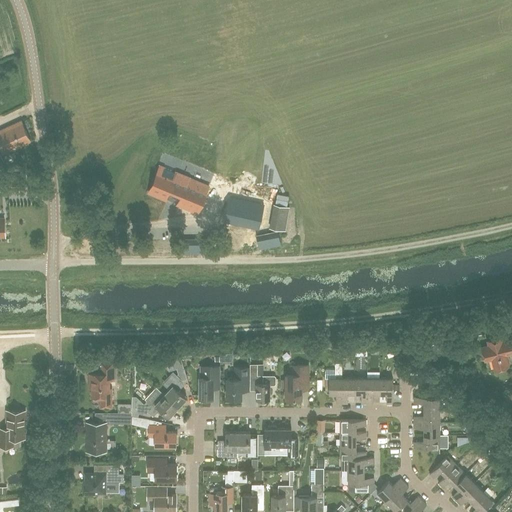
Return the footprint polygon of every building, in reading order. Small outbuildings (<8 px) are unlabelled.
[(0,129),(0,148),(2,154),(31,141),(21,120),(0,129)] [(208,157),(210,147),(200,145),(197,154),(208,157)] [(160,166),(149,193),(166,200),(167,198),(177,202),(176,204),(198,213),(209,186),(160,166)] [(0,189),(26,189),(25,176),(0,176),(0,189)] [(229,196),(224,221),(258,229),(264,204),(229,196)] [(269,227),(285,230),(290,206),(274,203),(269,227)] [(259,249),(280,245),(278,232),(257,236),(259,249)] [(194,253),(213,253),(213,239),(204,240),(204,241),(194,241),(194,253)] [(501,338),(488,341),(489,345),(482,347),(485,360),(492,359),(495,370),(508,366),(505,355),(511,353),(511,339),(502,342),(501,338)] [(432,342),(427,347),(437,355),(441,350),(432,342)] [(233,354),(220,354),(220,357),(220,362),(233,362),(233,354)] [(169,389),(164,395),(178,407),(181,404),(187,398),(178,390),(183,385),(181,380),(187,379),(181,358),(165,359),(168,371),(176,368),(178,374),(177,375),(172,371),(162,383),(169,389)] [(143,359),(138,364),(143,370),(148,364),(143,359)] [(342,404),(342,378),(342,363),(335,363),(335,369),(325,369),(325,378),(329,378),(329,391),(329,393),(336,393),(336,404),(342,404)] [(250,380),(250,381),(257,381),(257,391),(257,398),(258,398),(270,398),(270,385),(275,385),(276,384),(276,379),(276,376),(275,375),(264,375),(257,375),(257,364),(250,364),(250,380)] [(286,375),(286,379),(281,379),(281,387),(286,387),(286,399),(301,399),(301,389),(309,389),(308,382),(308,366),(297,366),(297,364),(291,364),(291,375),(286,375)] [(92,397),(100,397),(100,407),(107,407),(112,407),(112,396),(109,396),(109,379),(114,379),(114,365),(111,365),(103,365),(103,375),(90,375),(90,383),(92,383),(92,397)] [(220,365),(199,365),(199,395),(199,398),(211,398),(214,398),(214,388),(220,388),(220,380),(220,365)] [(242,380),(248,380),(248,368),(235,367),(235,378),(227,378),(227,380),(227,398),(241,398),(241,392),(242,380)] [(354,394),(355,378),(342,378),(342,404),(348,404),(348,394),(354,394)] [(367,404),(367,378),(355,378),(354,394),(361,394),(361,404),(367,404)] [(380,394),(380,378),(367,378),(367,404),(373,404),(373,394),(380,394)] [(380,378),(380,394),(386,394),(386,404),(392,404),(392,390),(392,384),(392,378),(380,378)] [(442,380),(434,385),(437,391),(446,386),(442,380)] [(153,406),(164,395),(156,387),(144,400),(146,401),(147,400),(153,406)] [(132,413),(132,415),(137,416),(138,413),(149,416),(151,415),(153,417),(157,412),(160,415),(161,415),(163,412),(169,417),(177,408),(178,407),(164,395),(153,406),(147,400),(146,401),(143,404),(136,398),(132,398),(132,404),(132,413)] [(424,409),(440,409),(439,396),(414,397),(414,403),(424,403),(424,409)] [(132,413),(132,404),(118,404),(118,413),(132,413)] [(440,422),(440,416),(440,409),(424,409),(424,416),(414,416),(414,422),(440,422)] [(0,428),(0,446),(21,447),(21,438),(24,438),(25,411),(7,411),(6,429),(0,428)] [(105,423),(105,424),(132,425),(132,415),(132,413),(118,413),(107,413),(95,413),(95,423),(105,423)] [(137,416),(132,415),(132,425),(149,429),(149,425),(162,425),(162,421),(137,416)] [(315,420),(316,432),(323,432),(324,432),(324,420),(315,420)] [(340,432),(356,432),(356,427),(366,427),(366,420),(362,420),(359,420),(340,420),(340,432)] [(424,435),(440,435),(440,422),(414,422),(414,428),(424,428),(424,435)] [(86,423),(86,451),(100,451),(105,451),(105,440),(105,424),(105,423),(95,423),(86,423)] [(149,437),(155,437),(155,445),(176,445),(176,438),(176,432),(166,432),(166,425),(162,425),(149,425),(149,429),(149,437)] [(278,454),(278,428),(277,428),(277,427),(276,426),(269,426),(268,427),(268,428),(264,428),(264,434),(264,442),(258,442),(258,454),(264,454),(278,454)] [(278,428),(278,454),(291,455),(291,457),(297,457),(297,455),(298,455),(298,438),(291,438),(291,428),(278,428)] [(238,450),(238,432),(225,432),(225,443),(217,443),(217,456),(230,456),(230,458),(238,458),(238,450)] [(258,434),(251,434),(251,432),(248,432),(238,432),(238,450),(246,450),(245,456),(258,456),(258,454),(258,442),(258,434)] [(366,432),(356,432),(340,432),(340,445),(356,446),(356,439),(366,439),(366,432)] [(440,435),(424,435),(424,442),(414,442),(415,448),(440,448),(440,435)] [(470,437),(457,437),(457,447),(470,442),(470,437)] [(105,440),(105,451),(116,451),(116,441),(105,440)] [(356,453),(356,446),(340,445),(340,458),(342,458),(366,459),(366,453),(356,453)] [(445,475),(456,464),(448,455),(429,474),(434,478),(441,471),(445,475)] [(175,464),(167,464),(167,456),(161,456),(147,456),(147,473),(155,472),(155,480),(173,480),(175,480),(175,464)] [(374,459),(366,459),(342,458),(342,471),(363,471),(363,464),(374,464),(374,459)] [(104,473),(104,465),(94,464),(93,473),(104,473)] [(454,485),(465,474),(456,464),(445,475),(438,483),(442,487),(449,480),(454,485)] [(123,473),(118,473),(119,465),(104,465),(104,473),(93,473),(85,473),(85,481),(84,481),(83,493),(87,493),(94,493),(94,492),(104,492),(104,482),(118,482),(123,482),(123,473)] [(226,485),(234,485),(234,483),(233,471),(226,471),(226,473),(225,473),(225,487),(226,487),(226,485)] [(233,471),(234,483),(246,482),(246,471),(238,471),(233,471)] [(293,496),(293,485),(294,477),(294,471),(289,471),(289,485),(278,485),(278,495),(271,495),(271,511),(270,511),(284,511),(285,511),(293,511),(293,506),(293,496)] [(373,484),(373,477),(363,477),(363,471),(342,471),(342,481),(344,483),(348,483),(348,484),(355,484),(355,491),(368,491),(368,483),(373,484)] [(456,501),(474,483),(465,474),(454,485),(459,490),(451,497),(456,501)] [(141,476),(132,476),(132,486),(136,486),(141,486),(141,476)] [(385,501),(403,483),(399,479),(392,486),(387,481),(376,492),(385,501)] [(104,482),(104,492),(118,493),(118,482),(104,482)] [(394,510),(405,499),(400,495),(407,488),(403,483),(385,501),(394,510)] [(472,503),(483,492),(474,483),(456,501),(460,505),(467,498),(472,503)] [(263,484),(251,484),(251,493),(242,493),(242,510),(242,511),(256,511),(257,511),(257,497),(264,497),(263,484)] [(323,484),(316,484),(311,484),(310,496),(293,496),(293,506),(300,506),(300,511),(316,511),(316,496),(323,497),(323,493),(323,484)] [(226,492),(216,492),(216,493),(209,493),(209,503),(212,503),(214,505),(214,510),(213,511),(226,511),(227,503),(233,503),(234,485),(226,485),(226,487),(226,492)] [(488,487),(483,492),(489,498),(494,493),(488,487)] [(147,488),(147,499),(154,499),(154,510),(162,510),(175,510),(175,495),(166,495),(166,488),(158,488),(147,488)] [(480,511),(481,511),(492,501),(489,498),(483,492),(472,503),(476,508),(471,511),(480,511)] [(358,495),(354,500),(358,504),(362,500),(358,495)] [(410,511),(421,501),(417,497),(409,504),(405,499),(394,510),(395,511),(410,511)] [(421,501),(410,511),(418,511),(425,505),(421,501)] [(496,504),(492,501),(481,511),(487,511),(490,510),(496,504)]
